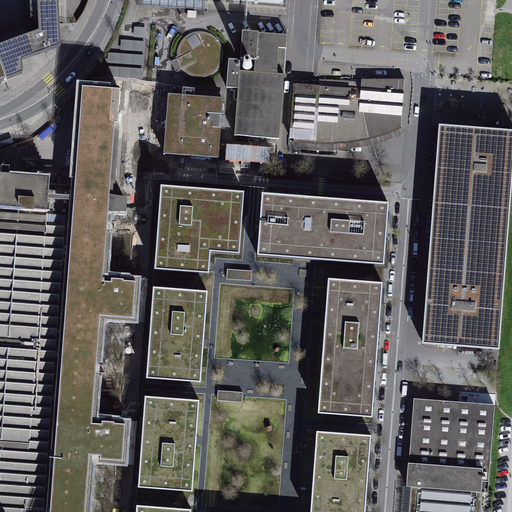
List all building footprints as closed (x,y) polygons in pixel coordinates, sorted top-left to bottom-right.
[(60,0),(35,0),(37,23),(3,35),(0,35),(0,48),(10,76),(25,70),(26,54),(64,40),(60,0)] [(238,36),(230,146),(283,150),(291,40),(238,36)] [(0,48),(0,79),(10,76),(0,48)] [(403,162),(409,85),(324,79),(323,97),(296,95),(291,153),(403,162)] [(148,133),(151,90),(78,88),(72,168),(70,192),(70,199),(49,511),(48,511),(87,511),(91,465),(114,466),(117,424),(97,423),(103,324),(122,325),(124,287),(109,286),(113,215),(125,216),(126,201),(112,200),(114,174),(116,131),(148,133)] [(167,99),(164,157),(220,161),(223,103),(167,99)] [(502,348),(511,223),(511,131),(441,126),(425,331),(424,342),(502,348)] [(0,205),(48,209),(49,197),(70,199),(70,192),(49,190),(49,180),(0,176),(0,205)] [(159,191),(154,271),(202,277),(204,256),(235,258),(239,197),(159,191)] [(0,511),(29,511),(29,510),(49,511),(70,199),(49,197),(48,209),(0,205),(0,511)] [(262,199),(257,260),(382,270),(387,210),(262,199)] [(228,272),(227,282),(252,283),(252,273),(228,272)] [(381,289),(326,285),(317,418),(372,422),(381,289)] [(206,296),(153,292),(147,381),(199,385),(206,296)] [(243,396),(218,394),(217,404),(242,406),(243,396)] [(202,403),(147,400),(141,488),(197,494),(202,403)] [(490,511),(498,410),(414,402),(405,511),(490,511)] [(366,511),(370,440),(318,436),(312,511),(366,511)]
